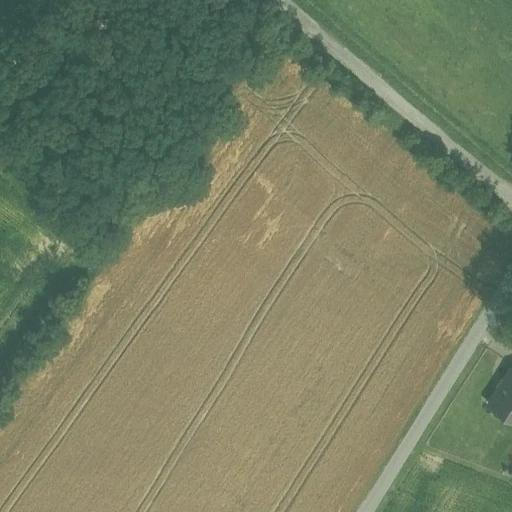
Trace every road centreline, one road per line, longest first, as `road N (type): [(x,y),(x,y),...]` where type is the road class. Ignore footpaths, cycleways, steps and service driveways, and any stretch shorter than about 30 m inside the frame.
road 1 (residential): [(346,511),(511,230)]
road 2 (track): [(262,0),(511,207)]
